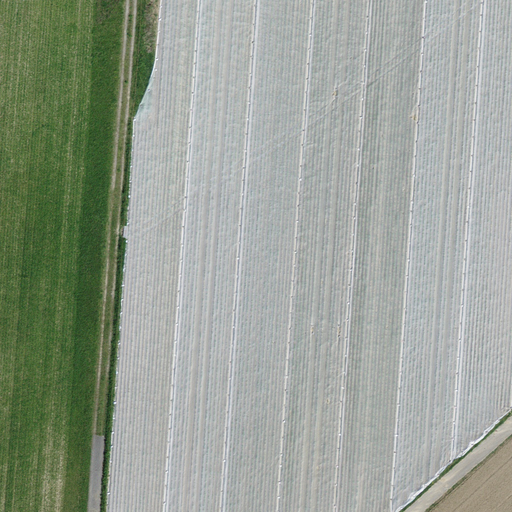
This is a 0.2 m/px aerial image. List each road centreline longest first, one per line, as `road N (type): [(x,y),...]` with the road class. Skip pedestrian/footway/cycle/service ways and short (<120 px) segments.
road 1 (track): [(120,0),(89,253),(80,511)]
road 2 (track): [(407,511),(511,422)]
